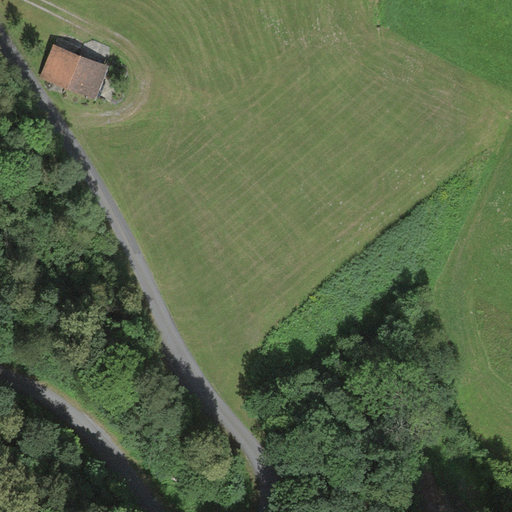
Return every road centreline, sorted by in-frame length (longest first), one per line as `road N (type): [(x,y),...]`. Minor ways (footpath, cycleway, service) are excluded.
road 1 (unclassified): [(264,511),(266,478),(256,456),(163,316),(62,125),(0,28)]
road 2 (unclassified): [(0,376),(105,438),(179,511)]
